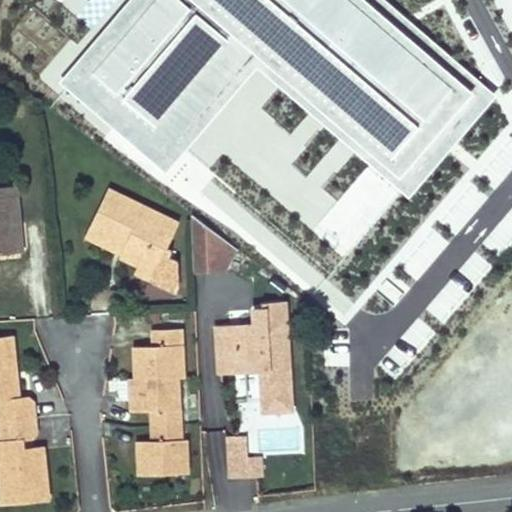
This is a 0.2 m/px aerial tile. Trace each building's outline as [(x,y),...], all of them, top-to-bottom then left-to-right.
[(126,0),(58,79),(167,172),(258,67),(409,197),(497,96),(385,0),(126,0)] [(20,222),(17,186),(0,187),(0,252),(16,251),(14,223),(20,222)] [(179,221),(109,188),(86,238),(140,266),(137,272),(177,292),(179,288),(178,260),(164,253),(179,221)] [(23,251),(20,222),(14,223),(16,251),(23,251)] [(237,272),(237,229),(193,230),(193,272),(237,272)] [(140,266),(86,238),(83,245),(137,272),(140,266)] [(221,371),(262,368),(269,368),(270,381),(290,380),(288,324),(218,328),(221,371)] [(149,472),(188,472),(187,439),(182,439),(180,378),(184,378),(182,330),(154,330),(153,346),(146,347),(146,357),(136,358),(136,379),(130,379),(131,400),(142,400),(142,411),(150,411),(151,441),(138,442),(139,462),(149,461),(149,472)] [(0,474),(3,503),(49,499),(44,447),(23,449),(21,438),(32,437),(37,431),(34,401),(27,396),(19,396),(14,337),(0,338),(0,426),(2,440),(0,440),(0,474)] [(136,358),(146,357),(146,347),(136,348),(136,358)] [(131,411),(142,411),(142,400),(131,400),(131,411)] [(264,453),(249,454),(249,434),(226,435),(228,477),(264,476),(264,453)] [(138,473),(149,472),(149,461),(139,462),(138,473)]
